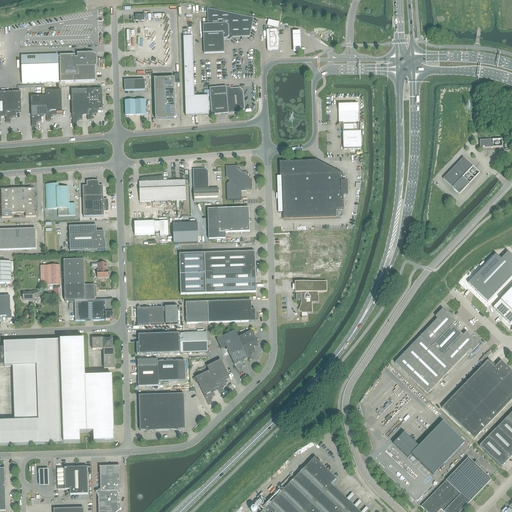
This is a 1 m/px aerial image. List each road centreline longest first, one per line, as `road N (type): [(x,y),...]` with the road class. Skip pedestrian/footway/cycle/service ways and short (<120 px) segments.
road 1 (unclassified): [(401,511),(357,458),(348,389),(428,268),(511,183)]
road 2 (unclassified): [(128,452),(193,442),(270,365),(267,150)]
road 3 (primary): [(179,511),(315,380),(364,314)]
road 4 (primary): [(364,314),(387,274),(411,194),(413,69)]
road 5 (primary): [(399,69),(396,198),(364,314)]
road 6 (unknown): [(308,145),(351,175),(348,210),(340,219),(269,222)]
road 7 (unclassified): [(123,329),(118,163)]
road 8 (unclassified): [(266,123),(117,136)]
road 9 (unclassified): [(118,163),(267,150)]
road 10 (unclassified): [(117,136),(114,10)]
road 11 (unclassified): [(128,452),(123,329)]
road 12 (unclassified): [(0,333),(123,329)]
